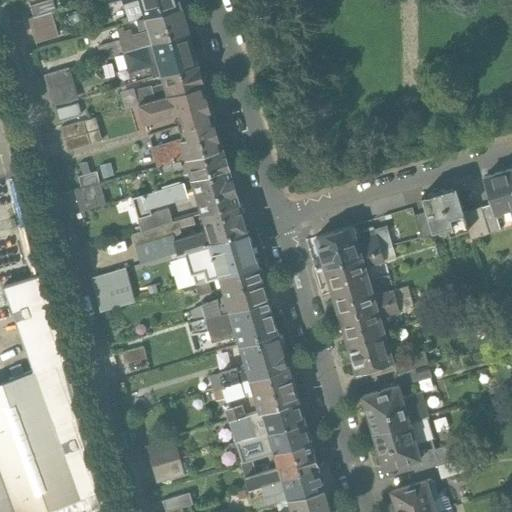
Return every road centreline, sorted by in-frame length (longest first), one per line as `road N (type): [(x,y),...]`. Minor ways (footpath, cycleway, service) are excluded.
road 1 (residential): [(349,511),(272,230)]
road 2 (residential): [(272,230),(511,150)]
road 3 (residential): [(272,230),(212,0)]
